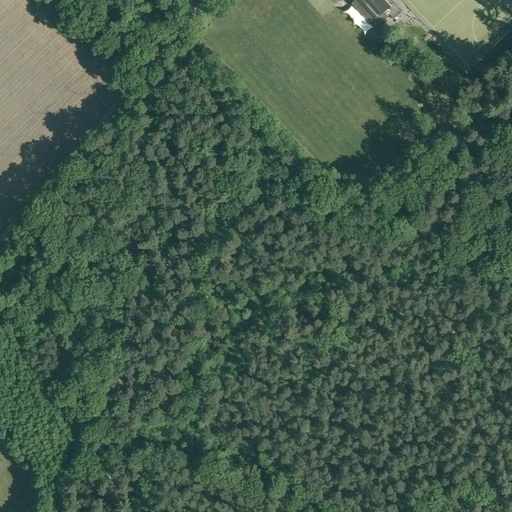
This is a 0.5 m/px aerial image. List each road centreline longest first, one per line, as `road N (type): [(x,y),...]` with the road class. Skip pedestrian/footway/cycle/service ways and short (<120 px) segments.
road 1 (track): [(143,76),(149,112),(118,321),(61,511)]
road 2 (track): [(422,511),(422,404),(444,308),(446,229),(488,126),(511,107)]
road 3 (track): [(143,76),(0,236)]
